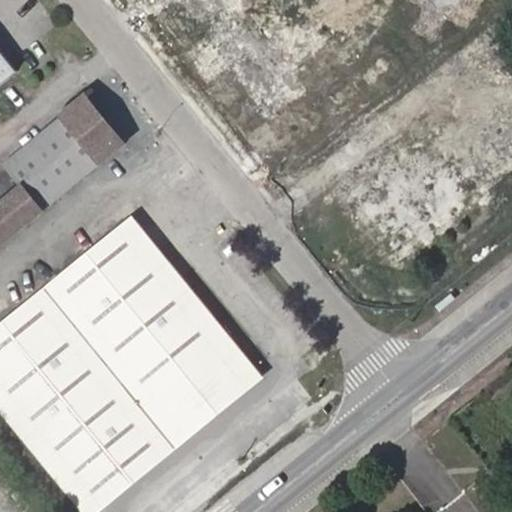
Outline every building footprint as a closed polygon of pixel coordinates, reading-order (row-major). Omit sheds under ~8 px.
[(350,67),(351,45),(195,40),(186,45),(199,67),(199,63),(252,151),(280,152),(288,166),(326,144),(326,130),(322,123),(323,104),(337,96),(343,96),(335,83),(342,79),(353,80),(346,69),(350,67)] [(0,51),(0,86),(17,73),(0,51)] [(0,241),(122,144),(84,97),(0,163),(19,186),(0,200),(0,241)] [(428,127),(356,187),(415,259),(488,200),(428,127)] [(0,326),(0,415),(78,511),(87,511),(256,374),(131,219),(0,326)]
